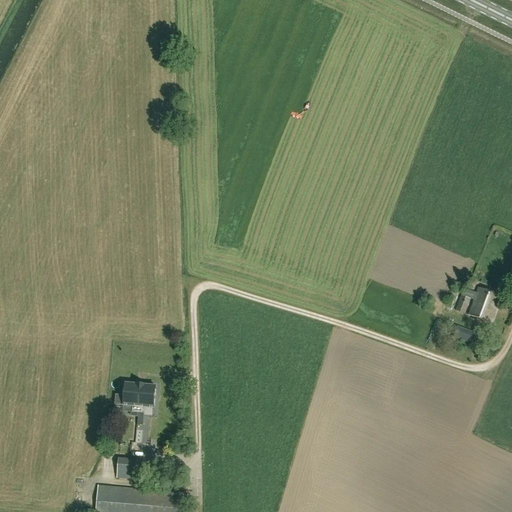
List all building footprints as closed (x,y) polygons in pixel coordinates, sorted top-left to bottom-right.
[(492,323),(502,296),(480,288),(478,293),(468,289),(466,297),(457,293),(451,309),(465,314),(471,299),(475,300),(469,315),(492,323)] [(454,336),(479,346),(483,337),(468,331),(468,332),(457,328),(454,336)] [(137,415),(140,386),(125,385),(122,407),(132,408),(131,415),(137,415)] [(153,410),(155,388),(140,386),(137,415),(143,416),(144,409),(153,410)] [(139,441),(140,418),(125,417),(124,441),(139,441)] [(143,460),(119,458),(117,477),(141,479),(143,460)] [(186,511),(188,493),(99,486),(96,511),(186,511)]
